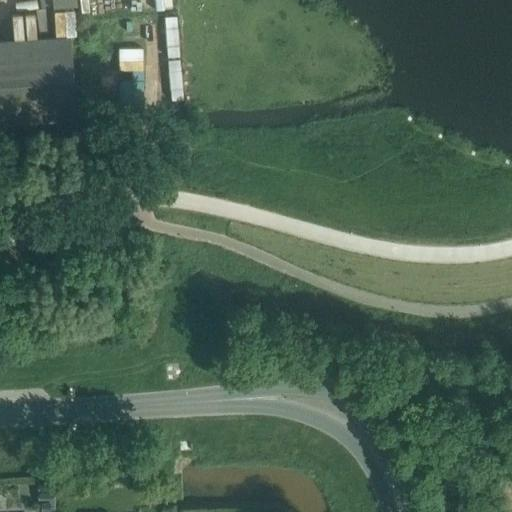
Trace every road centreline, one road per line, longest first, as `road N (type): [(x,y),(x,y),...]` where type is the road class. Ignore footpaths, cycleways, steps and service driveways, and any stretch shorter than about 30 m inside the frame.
road 1 (tertiary): [(399,511),(370,434),(323,405),(287,397),(0,417)]
road 2 (unclassified): [(94,202),(389,303),(436,311),(511,303)]
road 3 (unclassified): [(94,202),(173,198),(396,252),(511,247)]
